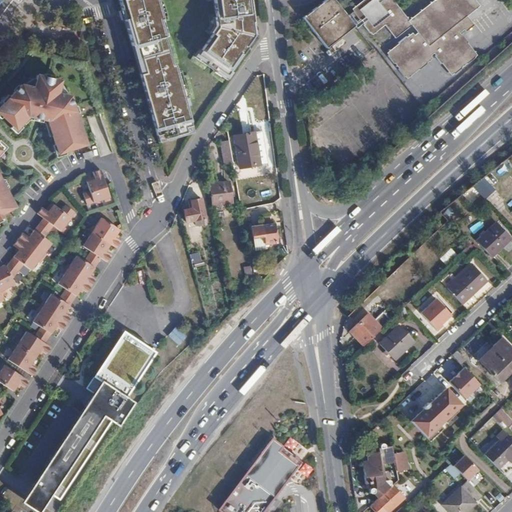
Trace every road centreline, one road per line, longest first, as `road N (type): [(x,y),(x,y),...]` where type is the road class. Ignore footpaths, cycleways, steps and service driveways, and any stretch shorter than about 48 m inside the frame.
road 1 (primary): [(301,270),(190,392),(106,511)]
road 2 (primary): [(318,302),(511,119)]
road 3 (residential): [(0,444),(139,237)]
road 4 (residential): [(0,248),(56,182),(110,159),(139,237)]
road 5 (residential): [(95,0),(163,213)]
road 6 (residential): [(163,213),(246,70),(260,52),(277,47)]
road 7 (primary): [(143,511),(259,363)]
road 8 (primary): [(511,76),(373,203)]
road 9 (secondary): [(322,388),(340,511)]
road 10 (residential): [(421,367),(511,283)]
